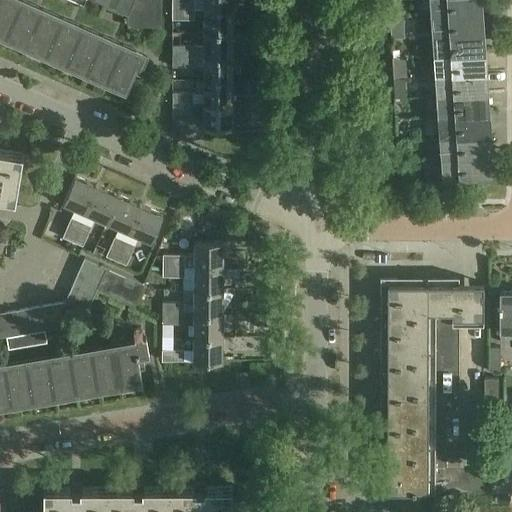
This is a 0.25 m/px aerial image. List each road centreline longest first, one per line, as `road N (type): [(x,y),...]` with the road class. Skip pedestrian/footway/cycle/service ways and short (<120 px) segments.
road 1 (residential): [(0,88),(315,223)]
road 2 (residential): [(0,445),(315,394)]
road 3 (residential): [(315,223),(317,0)]
road 4 (unknown): [(470,230),(472,448)]
road 5 (residential): [(315,223),(511,230)]
road 6 (residential): [(315,394),(315,223)]
